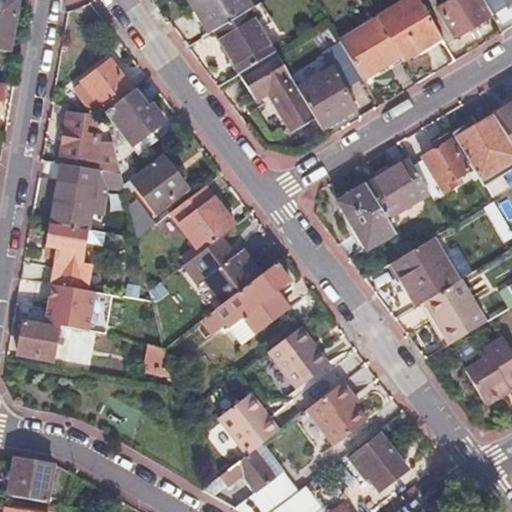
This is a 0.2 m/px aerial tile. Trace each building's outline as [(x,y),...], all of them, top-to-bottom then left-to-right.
[(0,0),(0,50),(9,52),(15,20),(18,0),(0,0)] [(189,0),(210,34),(213,32),(246,12),(251,9),(245,0),(189,0)] [(409,0),(377,20),(402,62),(440,39),(419,3),(416,0),(409,0)] [(449,0),(451,2),(436,10),(454,38),(487,19),(476,0),(449,0)] [(511,0),(481,0),(491,16),(511,3),(511,0)] [(213,32),(238,75),(273,55),(246,12),(213,32)] [(376,21),(338,44),(360,81),(398,58),(376,21)] [(360,81),(338,44),(321,54),(328,66),(330,70),(297,91),(315,122),(320,131),(324,129),(354,111),(344,93),(343,91),(360,81)] [(273,55),(238,75),(254,101),(268,93),(292,135),(315,122),(297,91),(295,88),(275,53),(273,55)] [(105,112),(132,91),(110,62),(83,82),(105,112)] [(146,109),(132,91),(105,112),(130,147),(163,121),(151,105),(146,109)] [(511,148),(511,102),(492,115),(493,116),(511,148)] [(59,163),(63,164),(75,166),(75,169),(98,172),(121,176),(114,148),(96,145),(97,139),(93,139),(84,137),(87,119),(67,116),(59,163)] [(478,180),(511,159),(511,148),(493,116),(454,139),(478,180)] [(97,121),(87,119),(84,137),(93,139),(97,121)] [(471,177),(449,140),(420,157),(442,194),(471,177)] [(124,191),(136,239),(154,226),(128,192),(135,186),(155,212),(185,189),(161,157),(123,185),(124,191)] [(385,219),(428,194),(407,159),(364,185),(385,219)] [(86,230),(88,230),(91,213),(96,188),(107,190),(108,188),(124,191),(123,185),(121,176),(98,172),(75,169),(62,166),(61,166),(51,224),(86,230)] [(365,249),(392,232),(390,227),(385,219),(364,185),(335,202),(362,245),(365,249)] [(96,188),(91,213),(103,215),(107,190),(96,188)] [(199,254),(220,239),(234,227),(213,200),(203,188),(170,214),(179,226),(199,254)] [(497,233),(506,227),(492,202),(482,208),(497,233)] [(56,259),(51,285),(86,291),(90,265),(80,263),(83,242),(86,230),(51,224),(47,246),(58,248),(56,259)] [(88,230),(86,230),(83,242),(102,246),(104,233),(88,230)] [(416,306),(426,300),(457,282),(431,238),(405,254),(390,263),(416,306)] [(216,310),(276,264),(266,251),(252,262),(242,250),(233,256),(220,239),(199,254),(176,272),(191,291),(198,286),(216,310)] [(58,248),(47,246),(45,257),(56,259),(58,248)] [(290,281),(276,264),(216,310),(214,311),(228,329),(241,319),(254,335),(289,309),(276,292),(290,281)] [(485,323),(459,280),(457,282),(426,300),(442,327),(439,329),(449,345),(485,323)] [(165,283),(148,285),(150,300),(167,297),(165,283)] [(86,291),(51,285),(44,325),(59,327),(88,332),(95,293),(86,291)] [(241,319),(228,329),(241,346),(254,335),(241,319)] [(44,325),(24,321),(18,355),(53,361),(59,327),(44,325)] [(328,366),(300,328),(268,352),(296,390),(328,366)] [(511,353),(503,338),(483,351),(487,358),(464,373),(484,406),(501,396),(499,393),(506,388),(511,384),(511,353)] [(145,365),(168,369),(163,350),(149,346),(145,365)] [(353,399),(342,384),(306,411),(334,447),(366,423),(355,408),(350,402),(353,399)] [(508,392),(506,388),(499,393),(501,396),(508,392)] [(218,418),(247,457),(253,452),(260,447),(278,433),(250,394),(218,418)] [(358,405),(353,399),(350,402),(355,408),(358,405)] [(402,466),(380,436),(349,460),(365,481),(368,479),(379,492),(395,480),(391,474),(402,466)] [(274,480),(281,474),(260,447),(253,452),(274,480)] [(234,510),(237,511),(273,511),(279,508),(296,494),(281,474),(274,480),(253,452),(247,457),(219,478),(223,482),(226,487),(241,475),(256,494),(234,510)] [(7,496),(47,502),(52,463),(14,456),(7,496)] [(202,491),(207,494),(223,482),(219,478),(202,491)] [(348,511),(344,505),(334,511),(320,511),(303,489),(296,494),(279,508),(273,511),(348,511)]
